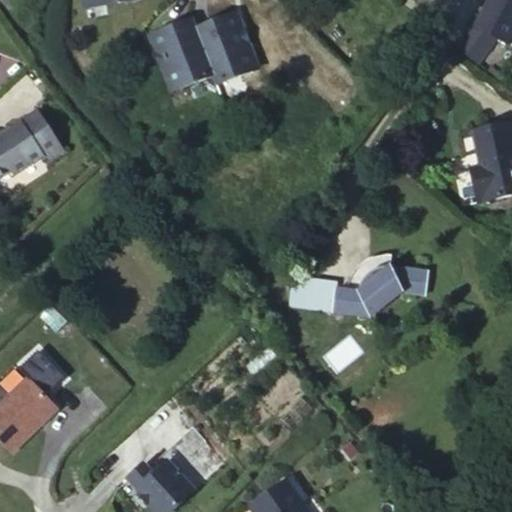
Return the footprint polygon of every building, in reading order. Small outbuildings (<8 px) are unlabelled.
[(490,0),(476,26),(481,29),(496,0),(495,0),(490,0)] [(511,0),(495,0),(496,0),(481,29),(510,43),(511,38),(511,0)] [(218,68),(222,77),(259,63),(244,23),(248,22),(242,5),(215,15),(217,20),(202,26),(218,68)] [(179,84),(218,68),(202,26),(198,17),(182,23),(180,18),(153,29),(160,45),(164,44),(179,84)] [(43,153),(60,141),(30,96),(0,114),(0,159),(5,169),(37,144),(43,153)] [(485,160),(481,161),(488,189),(493,188),(495,196),(511,191),(511,116),(477,124),(485,160)] [(488,189),(481,161),(476,162),(483,190),(488,189)] [(488,189),(483,190),(485,198),(495,196),(493,188),(488,189)] [(361,279),(357,294),(369,298),(370,296),(372,294),(373,292),(373,291),(374,289),(375,288),(376,287),(377,285),(379,284),(380,284),(382,282),(384,281),(386,280),(389,279),(391,279),(393,278),(395,278),(398,278),(400,278),(402,278),(405,266),(387,263),(361,279)] [(369,298),(357,294),(346,291),(339,314),(375,323),(412,303),(431,308),(436,287),(402,278),(400,278),(398,278),(395,278),(393,278),(391,279),(389,279),(386,280),(384,281),(382,282),(380,284),(379,284),(377,285),(376,287),(375,288),(374,289),(373,291),(373,292),(372,294),(370,296),(369,298)] [(0,389),(0,447),(1,448),(30,422),(24,415),(43,399),(18,373),(0,389)] [(291,430),(312,408),(299,395),(278,417),(291,430)] [(128,486),(151,510),(187,478),(164,451),(147,466),(137,454),(119,470),(131,481),(128,486)] [(311,511),(299,495),(294,499),(278,476),(245,499),(253,511),(311,511)]
